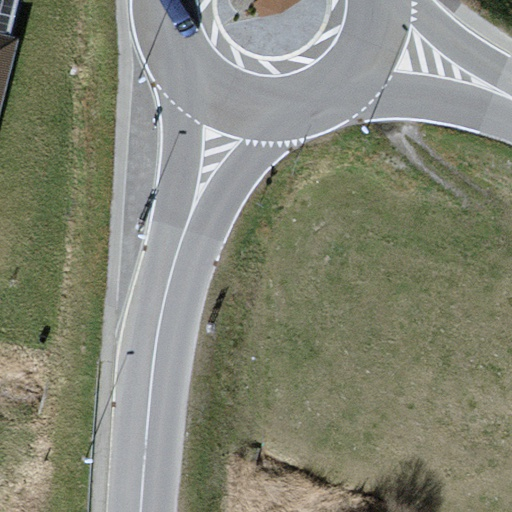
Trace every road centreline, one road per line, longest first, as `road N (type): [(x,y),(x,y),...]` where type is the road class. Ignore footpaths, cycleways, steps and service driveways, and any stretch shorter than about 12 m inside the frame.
road 1 (tertiary): [(142,511),(195,183),(226,96)]
road 2 (unclassified): [(226,96),(258,110),(328,108),(384,66),(400,35)]
road 3 (unclassified): [(511,97),(400,35)]
